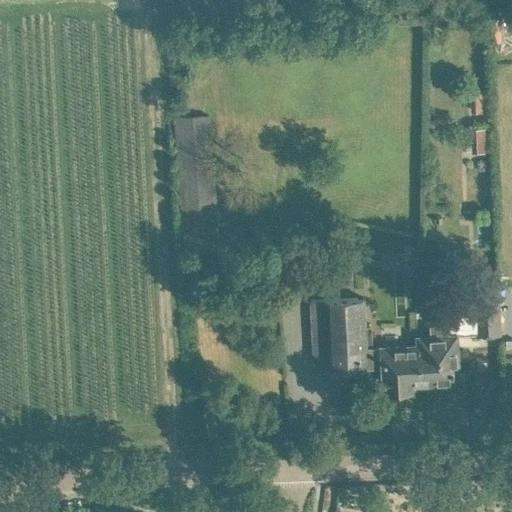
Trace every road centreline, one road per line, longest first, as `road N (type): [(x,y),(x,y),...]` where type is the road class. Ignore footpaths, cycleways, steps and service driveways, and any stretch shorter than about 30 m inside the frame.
road 1 (unknown): [(179,474),(152,84),(173,15)]
road 2 (residential): [(289,468),(0,488)]
road 3 (residential): [(289,468),(511,463)]
